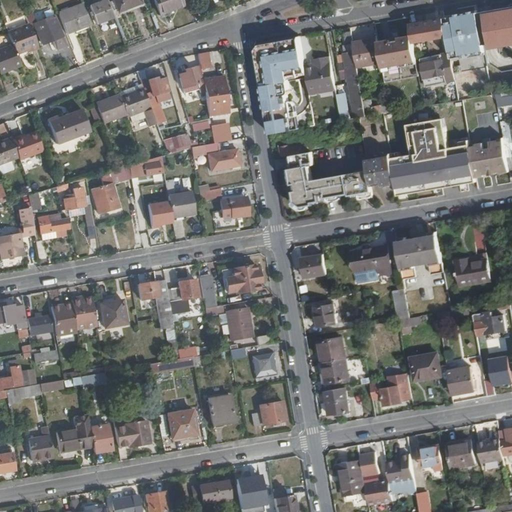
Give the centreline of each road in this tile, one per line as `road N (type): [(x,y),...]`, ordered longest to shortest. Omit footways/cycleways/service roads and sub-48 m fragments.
road 1 (residential): [(314,440),(0,495)]
road 2 (residential): [(278,237),(0,286)]
road 3 (residential): [(240,20),(0,112)]
road 4 (residential): [(511,195),(278,237)]
road 5 (residential): [(240,20),(278,237)]
road 6 (residential): [(278,237),(314,440)]
road 7 (residential): [(314,440),(511,405)]
road 8 (residential): [(240,20),(260,35),(354,14)]
